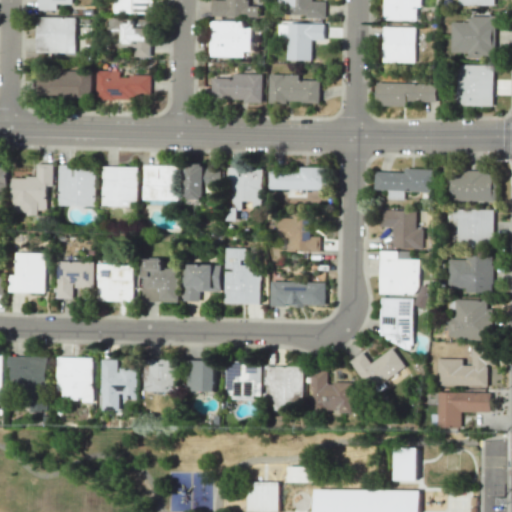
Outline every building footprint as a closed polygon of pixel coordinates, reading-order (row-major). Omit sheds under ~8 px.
[(38,0),(38,10),(57,10),(57,3),(73,4),(73,0),(38,0)] [(153,13),(152,0),(114,0),(115,14),(153,13)] [(259,17),(259,6),(249,6),(249,0),(226,0),(225,0),(211,0),(212,16),(259,17)] [(325,16),(325,1),(314,1),(314,0),(279,0),(279,1),(288,1),(288,16),(325,16)] [(419,20),(419,0),(384,0),(384,20),(419,20)] [(37,16),(76,17),(76,53),(36,52),(37,16)] [(469,16),(469,21),(451,21),(452,52),(468,52),(468,58),(496,58),(495,16),(469,16)] [(151,18),(111,20),(111,26),(119,26),(121,47),(132,47),(133,57),(153,56),(151,18)] [(251,27),(244,27),(244,21),(211,21),(210,55),(251,56),(251,27)] [(311,60),(312,40),(325,40),(325,24),(288,23),(287,60),(311,60)] [(415,62),(416,27),(384,26),(383,61),(415,62)] [(459,64),(494,65),(493,105),(458,104),(459,64)] [(151,75),(120,76),(120,71),(97,71),(97,98),(151,98),(151,75)] [(40,97),(91,97),(91,72),(40,72),(40,97)] [(263,74),(234,73),(233,78),(213,78),(212,100),(263,101),(263,74)] [(300,74),(269,74),(269,102),(320,103),(320,80),(300,79),(300,74)] [(436,103),(436,83),(379,83),(379,85),(385,85),(385,97),(377,97),(377,103),(436,103)] [(8,163),(0,163),(0,192),(7,193),(8,163)] [(12,178),(26,178),(27,176),(37,176),(37,164),(53,164),(52,185),(47,185),(47,210),(38,209),(38,215),(27,215),(27,212),(12,212),(12,178)] [(205,199),(205,186),(221,186),(221,167),(203,167),(203,164),(187,164),(187,199),(205,199)] [(58,205),(95,206),(96,166),(59,165),(58,205)] [(143,199),(179,200),(180,165),(144,165),(143,199)] [(104,205),(104,167),(137,168),(137,206),(104,205)] [(242,200),(253,200),(253,209),(263,209),(262,167),(228,168),(229,211),(242,210),(242,200)] [(326,169),(270,167),(269,189),(325,190),(326,169)] [(405,172),(376,171),(375,190),(433,191),(434,169),(405,168),(405,172)] [(496,171),(449,172),(450,201),(497,201),(496,171)] [(458,220),(458,246),(494,245),(493,209),(453,210),(453,220),(458,220)] [(423,248),(424,228),(416,228),(417,211),(380,210),(379,226),(393,226),(392,247),(423,248)] [(310,236),(311,217),(281,216),(280,250),(320,251),(320,236),(310,236)] [(226,301),(245,301),(245,286),(250,286),(250,263),(247,262),(247,248),(226,247),(226,301)] [(398,258),(398,250),(381,250),(380,294),(419,294),(419,259),(398,258)] [(16,252),(46,253),(45,292),(8,291),(9,274),(16,274),(16,252)] [(493,290),(493,256),(466,256),(466,259),(449,259),(449,290),(493,290)] [(164,259),(144,258),(143,300),(178,301),(179,268),(164,268),(164,259)] [(94,288),(94,262),(58,261),(57,298),(74,298),(74,288),(94,288)] [(200,300),(200,291),(221,291),(222,264),(185,264),(184,300),(200,300)] [(134,265),(99,265),(98,300),(133,301),(134,265)] [(326,282),(271,281),(271,305),(326,306),(326,282)] [(414,298),(382,298),(381,343),(413,343),(414,298)] [(439,360),(438,383),(487,385),(488,364),(489,364),(490,346),(472,345),(471,361),(439,360)] [(371,390),(406,366),(393,348),(371,363),(363,351),(350,360),(371,390)] [(48,357),(11,357),(11,384),(28,384),(28,411),(48,411),(48,357)] [(57,398),(91,399),(92,358),(58,357),(57,398)] [(137,368),(119,367),(119,359),(103,359),(102,410),(119,410),(119,398),(137,398),(137,368)] [(144,392),(178,391),(178,359),(144,359),(144,392)] [(216,391),(216,360),(186,360),(186,391),(216,391)] [(251,361),(226,361),(227,398),(261,397),(261,365),(251,365),(251,361)] [(304,366),(268,365),(266,409),(302,410),(304,366)] [(353,382),(328,382),(328,370),(312,370),(311,410),(352,411),(353,382)] [(461,411),(490,412),(491,392),(439,391),(438,427),(461,428),(461,411)] [(394,480),(418,480),(418,448),(394,448),(394,480)] [(288,466),(288,480),(316,480),(316,466),(288,466)] [(249,511),(249,481),(280,482),(280,511),(249,511)] [(389,484),(389,511),(410,511),(412,511),(413,485),(389,484)] [(282,488),(282,511),(302,511),(302,488),(282,488)] [(305,488),(305,511),(324,511),(324,488),(305,488)] [(326,489),(325,511),(345,511),(345,489),(326,489)] [(347,489),(347,511),(366,511),(366,489),(347,489)] [(368,489),(367,511),(387,511),(387,489),(368,489)]
